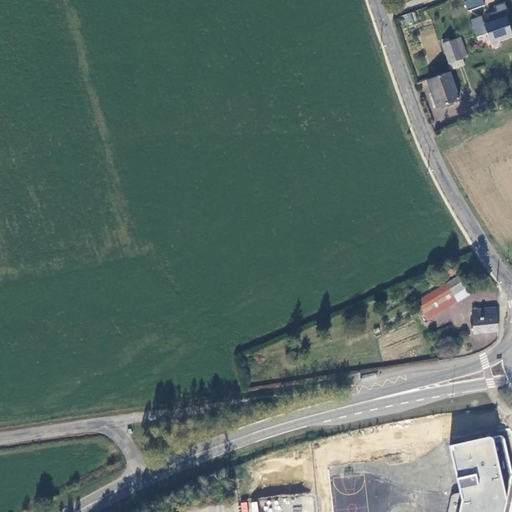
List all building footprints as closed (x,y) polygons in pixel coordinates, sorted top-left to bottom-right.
[(482,0),(471,0),(464,2),(468,12),(485,6),(482,0)] [(481,17),(471,21),(477,39),(487,35),(491,45),(511,37),(511,33),(504,13),(507,12),(504,3),(493,7),(495,12),(487,15),(488,20),(483,21),(481,17)] [(462,60),(469,58),(461,37),(441,45),(450,70),(464,65),(462,60)] [(459,100),(450,73),(428,82),(437,108),(459,100)] [(457,276),(415,302),(425,317),(467,292),(457,276)] [(498,330),(495,307),(476,309),(475,305),(472,306),(472,310),(470,310),(473,333),(498,330)] [(504,511),(511,476),(505,440),(502,437),(499,436),(449,445),(461,493),(453,495),(448,511),(504,511)] [(240,503),(241,511),(258,511),(257,501),(240,503)]
